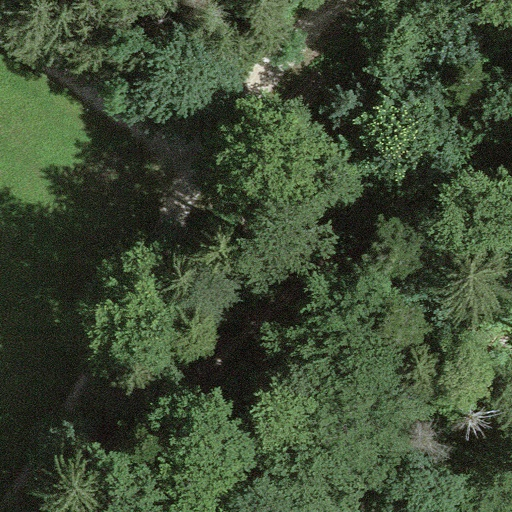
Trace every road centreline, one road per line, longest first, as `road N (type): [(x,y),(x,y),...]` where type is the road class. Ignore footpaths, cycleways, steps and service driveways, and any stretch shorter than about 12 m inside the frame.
road 1 (track): [(218,125),(123,323),(0,511)]
road 2 (track): [(0,30),(103,88),(218,125)]
road 3 (track): [(218,125),(349,0)]
